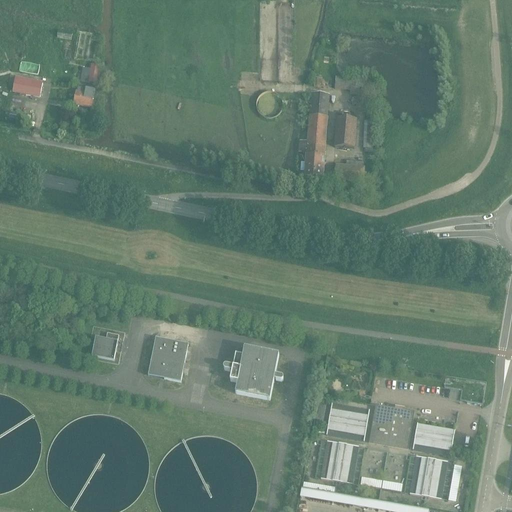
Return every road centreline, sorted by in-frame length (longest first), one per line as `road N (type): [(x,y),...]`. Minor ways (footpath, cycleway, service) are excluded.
road 1 (tertiary): [(439,230),(351,241),(0,170)]
road 2 (unclassified): [(484,500),(511,334)]
